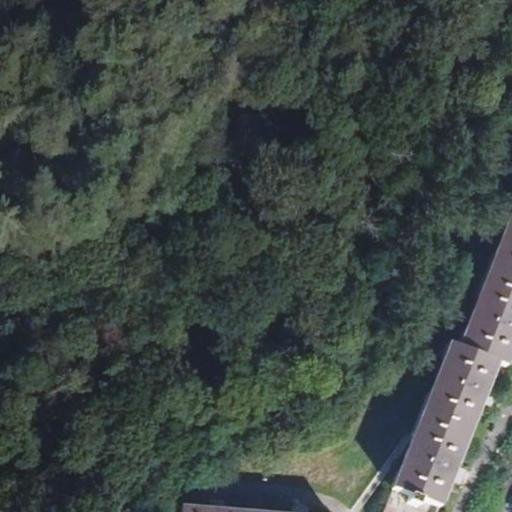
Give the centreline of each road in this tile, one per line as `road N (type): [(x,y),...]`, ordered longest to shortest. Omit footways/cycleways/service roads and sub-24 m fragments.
road 1 (track): [(287,0),(303,32),(285,114),(193,213),(82,290),(0,315)]
road 2 (track): [(337,511),(321,497),(167,481),(97,461)]
road 3 (track): [(110,511),(97,461),(0,421)]
